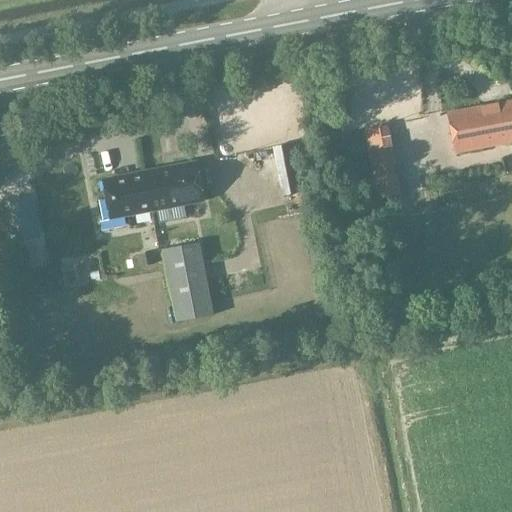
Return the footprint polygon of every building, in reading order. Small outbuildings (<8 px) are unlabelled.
[(446,80),(447,62),(434,62),(434,79),(446,80)] [(276,104),(293,100),(288,78),(219,95),(230,144),(282,132),(276,104)] [(511,101),(445,114),(453,153),(511,141),(511,101)] [(398,195),(385,126),(364,130),(373,178),(366,180),(370,201),(398,195)] [(281,196),(303,192),(294,143),(273,147),(281,196)] [(109,219),(202,202),(195,162),(102,180),(109,219)] [(30,197),(0,203),(0,219),(5,245),(38,238),(30,197)] [(162,250),(176,323),(211,316),(198,243),(162,250)]
